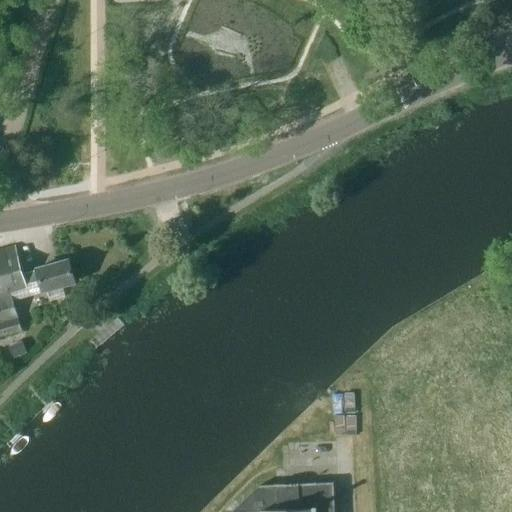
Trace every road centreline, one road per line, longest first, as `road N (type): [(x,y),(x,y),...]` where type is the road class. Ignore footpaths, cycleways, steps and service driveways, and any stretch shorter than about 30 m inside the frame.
road 1 (tertiary): [(6,221),(239,169),(511,52)]
road 2 (unclassified): [(6,221),(9,150),(51,0)]
